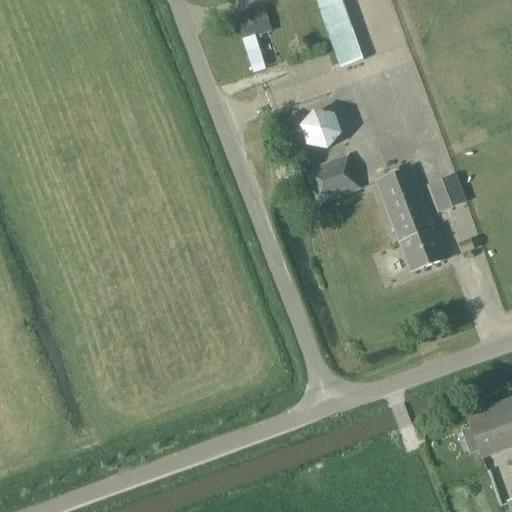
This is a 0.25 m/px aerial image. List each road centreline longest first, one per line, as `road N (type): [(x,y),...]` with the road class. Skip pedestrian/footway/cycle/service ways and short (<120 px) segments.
road 1 (unclassified): [(334,407),(178,0)]
road 2 (unclassified): [(46,511),(334,407)]
road 3 (unclassified): [(334,407),(511,344)]
